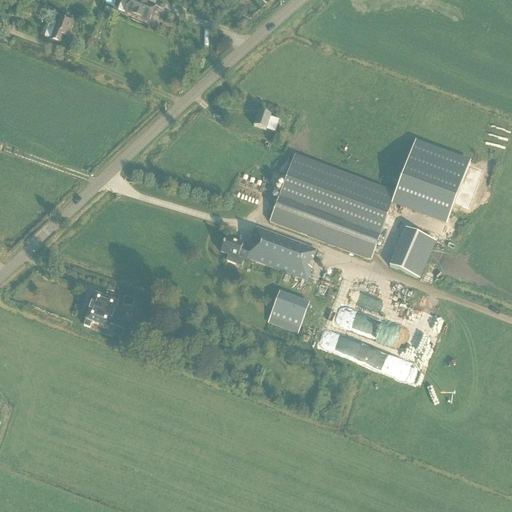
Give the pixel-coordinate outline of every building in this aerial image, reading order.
[(128,0),(128,1),(123,15),(147,24),(157,0),(156,0),(128,0)] [(30,14),(33,7),(17,1),(12,15),(20,18),(22,11),(30,14)] [(72,22),(59,17),(51,40),(60,43),(62,36),(67,37),(72,22)] [(270,117),(259,113),(254,127),(265,131),(267,127),(273,130),(275,123),(269,121),(270,117)] [(291,118),(285,116),(282,123),(288,125),(291,118)] [(294,157),(276,205),(269,223),(370,261),(395,194),(294,157)] [(420,275),(434,236),(402,225),(389,263),(420,275)] [(220,253),(228,256),(226,262),(241,268),(243,260),(238,258),(238,257),(307,282),(312,269),(308,268),(311,259),(313,259),(316,250),(257,227),(248,250),(242,248),(243,245),(226,239),(220,253)] [(342,270),(319,349),(334,353),(339,334),(344,335),(361,276),(342,270)] [(399,307),(405,292),(394,287),(388,303),(399,307)] [(279,293),(270,318),(299,330),(309,304),(279,293)] [(356,325),(373,328),(379,298),(362,295),(356,325)] [(95,296),(85,321),(91,323),(108,330),(110,325),(140,337),(144,326),(114,314),(118,304),(95,296)] [(122,304),(132,308),(134,301),(125,297),(122,304)] [(377,325),(363,370),(385,376),(395,341),(389,339),(392,329),(377,325)]
